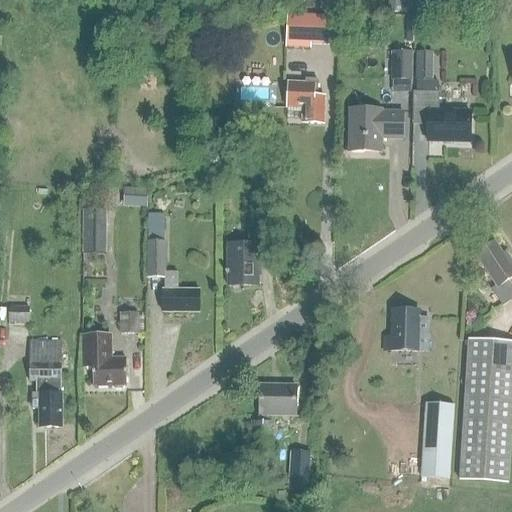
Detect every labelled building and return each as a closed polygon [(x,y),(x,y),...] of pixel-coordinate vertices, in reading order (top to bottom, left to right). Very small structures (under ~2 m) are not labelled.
[(303,0),(303,9),(320,10),(320,0),(303,0)] [(388,0),(388,12),(388,13),(402,13),(402,0),(388,0)] [(414,0),(414,14),(424,14),(424,0),(414,0)] [(442,15),(452,15),(464,15),(465,0),(452,0),(452,3),(443,3),(442,15)] [(309,45),(310,16),(286,15),(285,48),(309,49),(309,45)] [(376,52),(377,44),(366,43),(366,52),(376,52)] [(390,80),(411,81),(412,52),(390,52),(390,80)] [(414,81),(431,81),(432,52),(415,52),(414,81)] [(301,124),(322,125),(324,97),(316,97),(316,81),(305,80),(304,84),(287,84),(286,109),(302,109),(301,124)] [(438,94),(438,82),(416,82),(416,93),(438,94)] [(413,93),(412,124),(427,124),(427,142),(469,143),(469,112),(438,112),(438,94),(416,93),(413,93)] [(402,140),(402,113),(381,112),(381,111),(349,111),(348,153),(380,153),(380,140),(402,140)] [(228,175),(240,173),(239,165),(227,167),(228,175)] [(152,206),(151,188),(127,188),(127,206),(152,206)] [(251,224),(271,224),(272,200),(251,199),(251,224)] [(80,210),(80,255),(105,255),(105,210),(80,210)] [(247,245),(226,245),(227,287),(257,286),(257,245),(256,236),(247,236),(247,245)] [(146,243),(146,273),(146,279),(163,279),(163,291),(162,291),(162,313),(198,313),(198,291),(177,291),(177,273),(164,273),(165,243),(146,243)] [(511,278),(511,264),(505,254),(502,256),(494,243),(475,255),(495,286),(489,290),(501,307),(511,299),(511,289),(507,282),(511,278)] [(28,323),(28,309),(9,309),(8,323),(28,323)] [(417,319),(418,311),(392,310),(391,338),(383,338),(383,352),(427,353),(427,319),(417,319)] [(120,335),(138,335),(138,314),(120,314),(120,335)] [(112,387),(114,390),(121,390),(123,387),(126,387),(125,359),(110,359),(110,335),(81,336),(81,368),(92,368),(92,388),(112,387)] [(29,341),(29,362),(29,382),(36,382),(36,394),(32,394),(32,410),(39,410),(39,428),(61,429),(61,395),(60,395),(60,382),(61,382),(61,362),(61,341),(29,341)] [(459,481),(507,484),(511,401),(511,343),(468,341),(459,481)] [(258,416),(258,424),(253,424),(253,453),(269,453),(269,417),(294,417),(295,387),(259,386),(258,416)] [(420,478),(448,480),(453,406),(424,405),(420,478)] [(306,493),(309,454),(293,453),(290,492),(306,493)]
